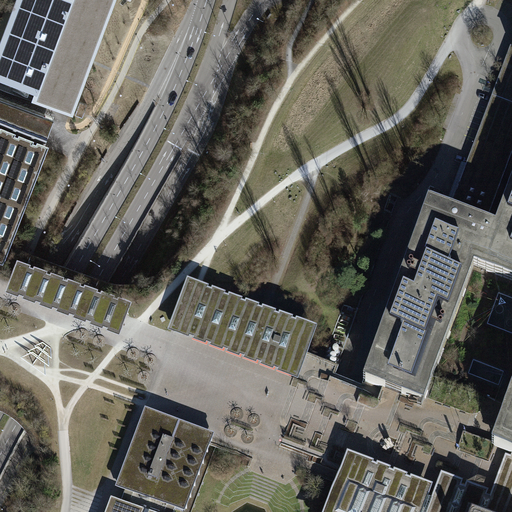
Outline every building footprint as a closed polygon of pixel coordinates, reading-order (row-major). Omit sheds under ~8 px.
[(98,0),(17,0),(0,46),(0,96),(59,119),(102,2),(98,0)] [(448,212),(487,226),(511,156),(511,47),(510,47),(491,97),(476,139),(474,143),(473,147),(466,164),(461,162),(454,179),(460,181),(448,212)] [(72,96),(78,98),(83,84),(77,82),(72,96)] [(53,123),(54,118),(0,98),(0,256),(2,257),(22,205),(43,147),(43,146),(44,144),(45,144),(45,142),(53,123)] [(87,104),(80,102),(75,115),(83,117),(87,104)] [(487,226),(472,266),(511,280),(511,195),(499,231),(487,226)] [(430,206),(366,380),(383,386),(408,396),(407,400),(421,405),(424,395),(472,266),(487,226),(448,212),(430,206)] [(120,332),(126,315),(132,299),(17,256),(8,281),(5,289),(120,332)] [(182,332),(297,376),(313,333),(264,314),(197,289),(189,286),(172,329),(182,332)] [(511,399),(509,407),(494,447),(506,452),(511,453),(511,399)] [(111,499),(106,511),(174,511),(175,511),(178,511),(185,511),(215,435),(145,409),(115,489),(125,492),(121,503),(111,499)] [(511,453),(506,452),(491,491),(511,498),(511,453)] [(430,511),(435,498),(432,497),(400,485),(403,479),(364,464),(351,460),(347,470),(344,477),(342,484),(331,511),(430,511)] [(482,511),(491,491),(441,473),(432,497),(435,498),(430,511),(470,511),(471,510),(477,511),(482,511)] [(511,511),(511,498),(491,491),(482,511),(511,511)]
